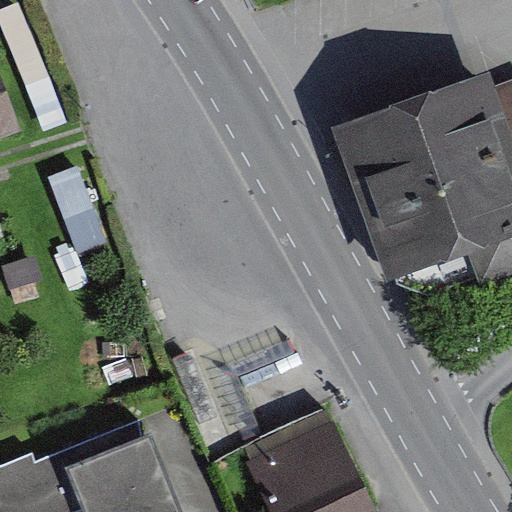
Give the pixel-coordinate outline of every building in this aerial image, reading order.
[(12,54),(0,57),(0,146),(40,133),(12,54)] [(511,86),(510,82),(357,131),(411,296),(495,268),(503,291),(511,287),(511,86)] [(85,164),(58,172),(82,247),(108,238),(85,164)] [(391,511),(349,423),(262,464),(284,511),(391,511)] [(0,475),(0,511),(200,511),(173,444),(90,477),(81,456),(53,467),(48,456),(0,475)]
